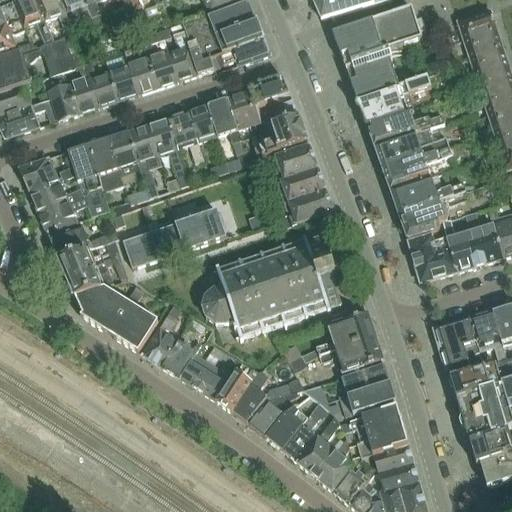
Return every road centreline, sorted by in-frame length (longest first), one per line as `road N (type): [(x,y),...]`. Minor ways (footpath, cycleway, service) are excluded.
road 1 (residential): [(23,301),(208,421),(328,511)]
road 2 (residential): [(0,156),(293,61)]
road 3 (residential): [(394,328),(293,61)]
road 4 (residential): [(444,511),(394,328)]
road 5 (residential): [(511,292),(394,328)]
